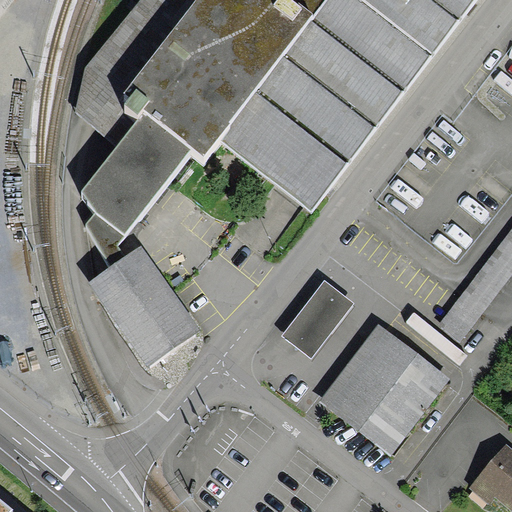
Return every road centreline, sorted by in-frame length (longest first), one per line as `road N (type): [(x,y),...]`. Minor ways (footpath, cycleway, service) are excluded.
road 1 (residential): [(217,366),(507,0)]
road 2 (residential): [(217,366),(408,511)]
road 3 (residential): [(93,495),(217,366)]
road 4 (primary): [(0,419),(93,495)]
